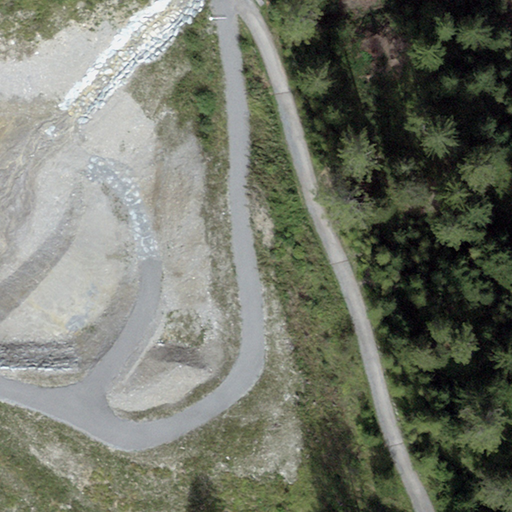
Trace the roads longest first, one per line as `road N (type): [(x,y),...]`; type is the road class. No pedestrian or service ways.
road 1 (track): [(419,511),(272,66),(239,0)]
road 2 (track): [(221,0),(222,133),(195,201)]
